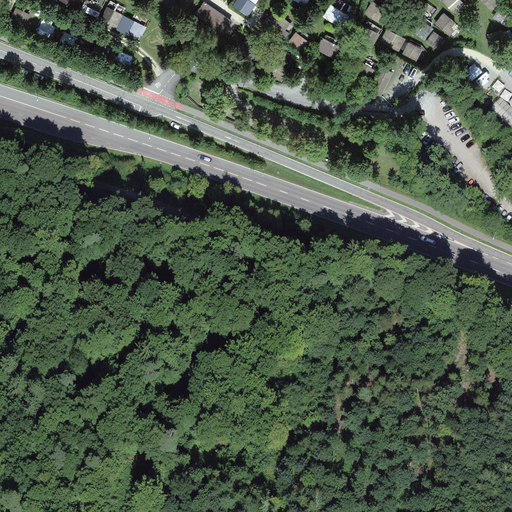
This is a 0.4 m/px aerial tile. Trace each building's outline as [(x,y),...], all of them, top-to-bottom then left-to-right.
[(91,0),(90,0),(87,11),(100,15),(103,4),(91,0)] [(237,0),(236,2),(251,9),(255,0),(237,0)] [(444,0),(456,13),(468,2),(466,0),(444,0)] [(205,2),(197,14),(224,32),(232,21),(205,2)] [(336,21),(342,6),(332,2),(326,17),(336,21)] [(26,24),(32,13),(15,3),(9,14),(26,24)] [(511,24),(511,21),(511,8),(501,3),(494,16),(511,24)] [(116,8),(109,23),(141,38),(148,22),(116,8)] [(435,22),(450,33),(459,20),(445,9),(435,22)] [(425,38),(436,25),(424,15),(413,28),(425,38)] [(402,48),(407,32),(387,27),(383,43),(402,48)] [(287,41),(301,52),(311,39),(297,28),(287,41)] [(427,41),(441,48),(448,34),(434,28),(427,41)] [(337,56),(343,43),(327,36),(321,49),(337,56)] [(418,58),(424,45),(410,39),(404,52),(418,58)] [(367,61),(362,72),(372,75),(376,65),(367,61)] [(393,72),(383,67),(372,89),(382,94),(393,72)]
